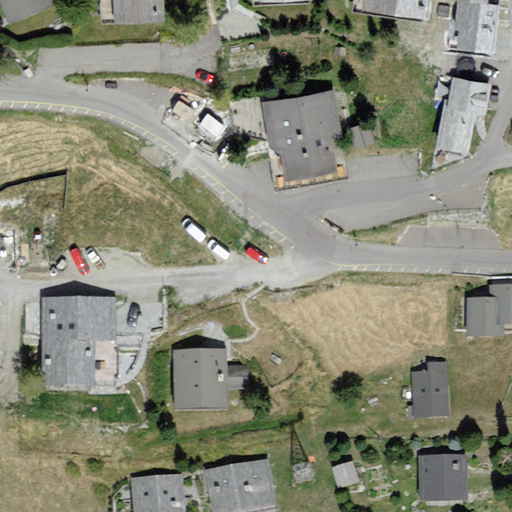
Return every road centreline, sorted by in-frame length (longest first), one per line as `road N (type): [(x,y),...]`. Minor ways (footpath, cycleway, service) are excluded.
road 1 (unclassified): [(0,90),(116,110),(177,139),(285,224)]
road 2 (unclassified): [(285,224),(335,253),(511,266)]
road 3 (residential): [(285,224),(390,200),(484,160)]
